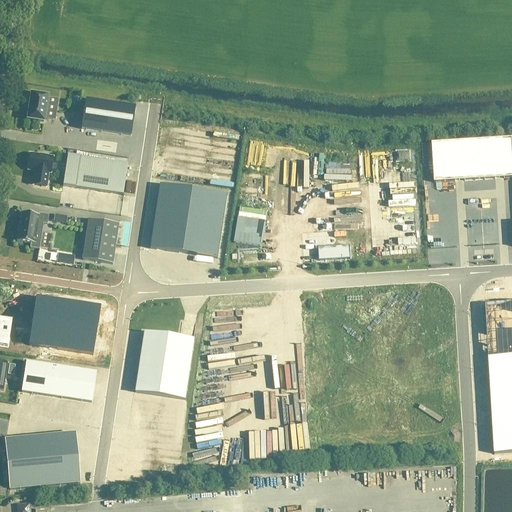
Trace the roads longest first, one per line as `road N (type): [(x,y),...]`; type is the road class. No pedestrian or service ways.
road 1 (unclassified): [(127,293),(460,274)]
road 2 (unclassified): [(473,511),(460,274)]
road 3 (unclassified): [(127,293),(98,485)]
road 4 (unclassified): [(153,112),(127,293)]
road 5 (unclassified): [(0,276),(127,293)]
